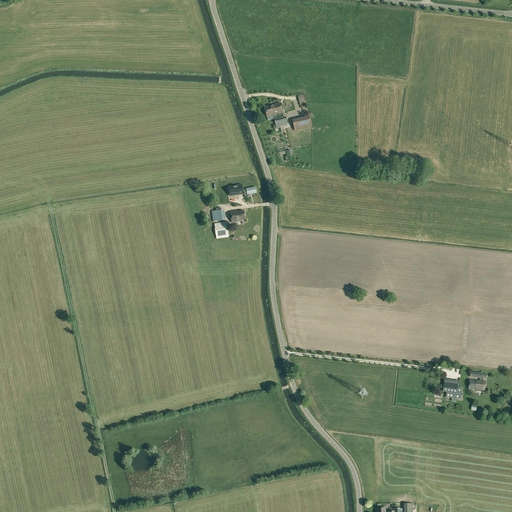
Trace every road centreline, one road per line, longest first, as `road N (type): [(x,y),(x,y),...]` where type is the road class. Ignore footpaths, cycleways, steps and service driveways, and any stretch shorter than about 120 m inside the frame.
road 1 (unclassified): [(359,511),(351,467),(307,415),(292,383),(273,293),(270,181),(212,0)]
road 2 (track): [(114,511),(48,202)]
road 3 (track): [(284,353),(451,371)]
road 4 (unclassified): [(374,0),(511,14)]
